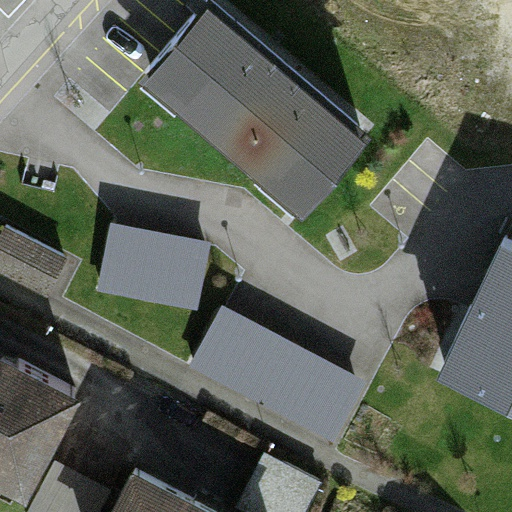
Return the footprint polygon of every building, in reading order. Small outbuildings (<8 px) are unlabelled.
[(208,13),(150,82),(308,213),(366,144),(208,13)] [(57,262),(5,234),(0,243),(0,270),(41,292),(57,262)] [(511,261),(502,257),(446,380),(511,410),(511,261)] [(353,391),(219,325),(197,370),(331,436),(353,391)] [(0,369),(0,489),(33,507),(83,415),(0,369)] [(263,464),(238,511),(299,511),(312,489),(263,464)] [(194,511),(136,481),(119,511),(194,511)]
